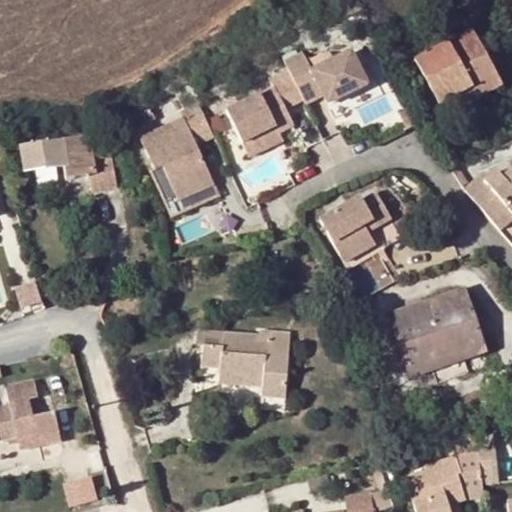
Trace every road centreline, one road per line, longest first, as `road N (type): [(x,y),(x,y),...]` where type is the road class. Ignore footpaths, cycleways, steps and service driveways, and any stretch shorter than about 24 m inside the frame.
road 1 (residential): [(511,255),(422,161),(347,181),(233,233)]
road 2 (residential): [(131,511),(77,325),(0,341)]
